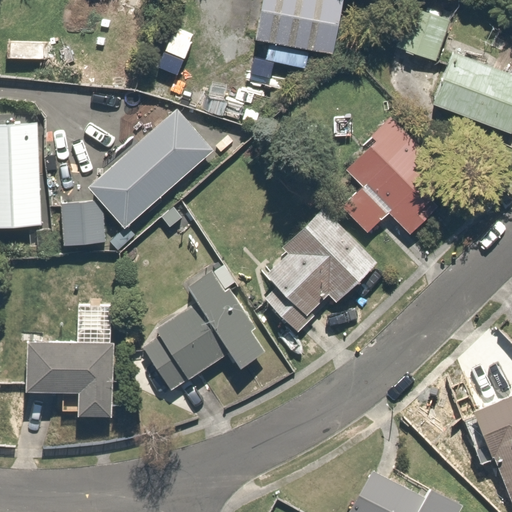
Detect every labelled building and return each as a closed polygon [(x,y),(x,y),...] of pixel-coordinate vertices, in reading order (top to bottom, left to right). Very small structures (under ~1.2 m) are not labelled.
[(328,3),(298,0),(249,0),(244,57),(322,66),(328,3)] [(225,101),(230,24),(210,23),(205,99),(225,101)] [(413,76),(422,41),(385,30),(376,65),(413,76)] [(511,96),(437,63),(415,114),(496,150),(511,115),(511,96)] [(179,111),(92,188),(124,223),(211,146),(179,111)] [(443,189),(372,127),(356,144),(364,151),(334,184),(348,196),(324,223),(354,249),(376,225),(402,248),(430,217),(423,211),(443,189)] [(21,138),(0,138),(0,240),(22,240),(21,138)] [(85,213),(36,215),(38,260),(87,258),(85,213)] [(363,278),(309,218),(271,252),(278,260),(246,289),(254,298),(239,312),(272,348),(329,297),(335,304),(363,278)] [(245,364),(196,286),(170,302),(178,314),(132,343),(136,349),(115,362),(145,411),(213,368),(220,380),(245,364)] [(95,354),(6,352),(4,403),(59,404),(59,430),(93,430),(95,354)] [(511,511),(511,402),(463,418),(492,511),(511,511)] [(441,511),(420,499),(413,511),(356,476),(333,511),(441,511)]
